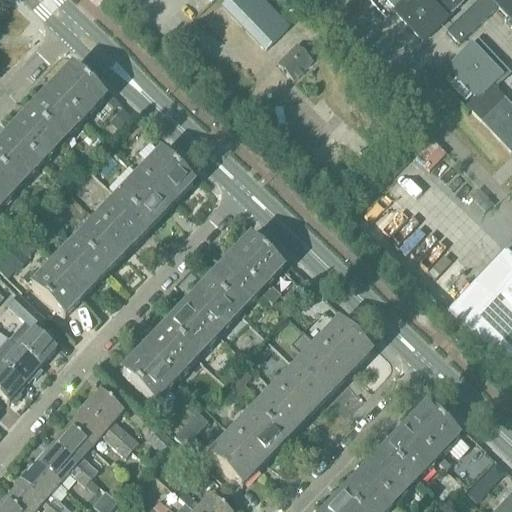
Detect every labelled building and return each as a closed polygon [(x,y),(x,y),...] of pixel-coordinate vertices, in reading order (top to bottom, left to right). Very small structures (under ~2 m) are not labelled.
[(266,53),(289,31),(259,0),(231,0),(223,8),(266,53)] [(380,0),(385,4),(387,1),(396,10),(393,13),(422,44),(447,21),(460,8),(462,6),(461,0),(380,0)] [(511,0),(481,0),(445,34),(457,48),(496,11),(505,21),(504,23),(511,30),(511,28),(511,0)] [(471,45),(445,70),(477,103),(492,88),(498,83),(500,85),(510,76),(477,41),(472,46),(471,45)] [(312,63),(309,60),(296,48),(279,68),(294,82),(312,63)] [(206,55),(199,62),(224,88),(231,81),(206,55)] [(30,117),(63,148),(105,103),(73,72),(30,117)] [(467,112),(511,157),(511,155),(511,108),(492,88),(477,103),(467,112)] [(122,112),(109,125),(120,136),(133,123),(122,112)] [(0,173),(20,193),(63,148),(30,117),(0,149),(0,173)] [(118,202),(150,233),(193,188),(161,157),(118,202)] [(0,214),(20,193),(0,173),(0,214)] [(107,277),(150,233),(118,202),(75,246),(107,277)] [(251,242),(208,287),(240,318),(260,298),(271,309),(280,300),(272,292),(269,294),(268,293),(272,288),(271,287),(283,273),(251,242)] [(64,322),(107,277),(75,246),(32,291),(64,322)] [(17,275),(28,263),(16,252),(5,264),(17,275)] [(511,276),(460,332),(511,380),(511,276)] [(198,363),(240,318),(208,287),(165,332),(198,363)] [(8,311),(25,326),(26,325),(36,333),(44,323),(18,300),(8,311)] [(281,305),(274,311),(287,323),(293,316),(288,312),(281,305)] [(10,343),(41,370),(57,351),(36,333),(26,325),(25,326),(10,343)] [(296,372),(328,403),(371,359),(339,328),(296,372)] [(155,408),(198,363),(165,332),(123,377),(155,408)] [(0,354),(0,366),(2,368),(24,388),(41,370),(10,343),(0,354)] [(17,396),(24,388),(2,368),(0,370),(0,399),(8,406),(10,404),(14,407),(21,400),(17,396)] [(285,448),(328,403),(296,372),(252,417),(285,448)] [(101,396),(85,414),(132,455),(139,447),(114,426),(123,415),(101,396)] [(427,410),(384,455),(416,486),(459,441),(427,410)] [(85,414),(69,432),(91,452),(101,441),(126,462),(132,455),(85,414)] [(197,417),(173,441),(184,452),(207,427),(197,417)] [(242,492),(285,448),(252,417),(209,461),(242,492)] [(53,450),(91,483),(97,476),(82,463),(91,452),(69,432),(53,450)] [(158,433),(147,445),(162,460),(174,448),(158,433)] [(53,450),(37,469),(60,488),(68,478),(83,491),(91,483),(53,450)] [(391,511),(394,510),(416,486),(384,455),(341,500),(353,511),(391,511)] [(65,511),(50,499),(60,488),(37,469),(21,487),(50,511),(65,511)] [(50,511),(21,487),(5,505),(13,511),(39,511),(40,511),(42,511),(50,511)] [(184,496),(178,503),(182,508),(187,511),(227,511),(211,497),(199,510),(184,496)] [(353,511),(341,500),(329,511),(353,511)]
